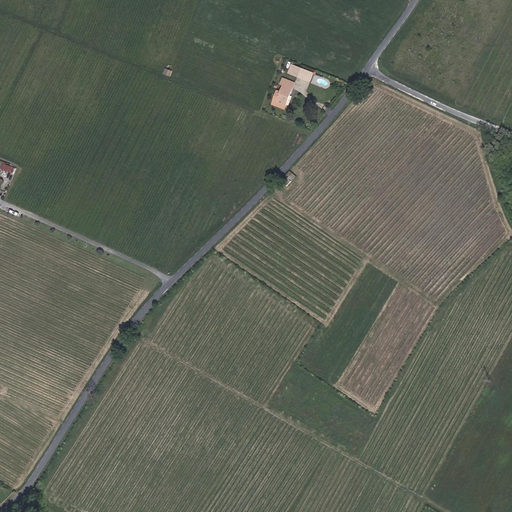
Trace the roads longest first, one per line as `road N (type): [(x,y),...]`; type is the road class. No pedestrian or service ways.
road 1 (tertiary): [(2,511),(48,465),(135,327),(365,67)]
road 2 (track): [(0,12),(309,131)]
road 3 (unclassified): [(511,136),(365,67)]
